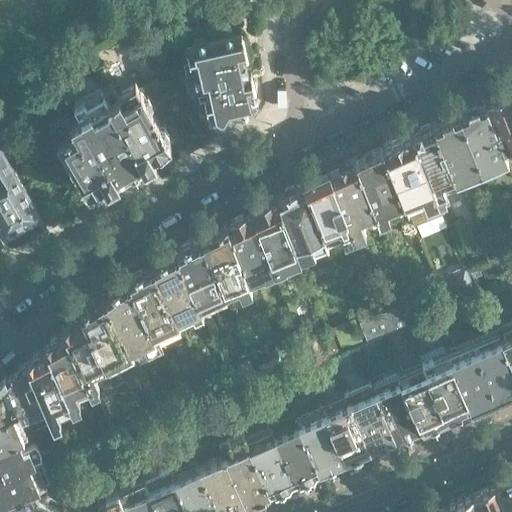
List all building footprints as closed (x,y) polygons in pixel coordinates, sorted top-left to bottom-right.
[(247,72),(247,71),(242,51),(245,51),(244,46),(246,46),(248,42),(247,35),(243,32),(241,33),(240,29),(185,41),(186,46),(188,57),(178,59),(187,81),(192,84),(201,82),(247,72)] [(188,84),(175,63),(167,68),(177,87),(188,84)] [(255,98),(251,82),(253,82),(250,70),(247,71),(247,72),(201,82),(203,91),(206,106),(207,106),(208,115),(210,114),(217,119),(217,120),(226,118),(232,109),(250,105),(252,106),(256,99),(255,98)] [(169,141),(139,88),(135,80),(106,96),(143,160),(143,161),(154,155),(151,151),(169,141)] [(143,160),(106,96),(100,85),(73,100),(79,112),(115,175),(126,169),(128,172),(143,163),(141,161),(143,160)] [(511,89),(511,88),(484,99),(508,159),(511,168),(511,89)] [(508,159),(484,99),(459,109),(483,168),(508,159)] [(483,168),(459,109),(433,120),(410,130),(382,143),(402,195),(408,209),(443,195),(441,190),(444,187),(443,184),(483,168)] [(116,177),(115,175),(79,112),(51,128),(56,136),(55,136),(85,188),(103,178),(106,183),(116,177)] [(402,195),(382,143),(355,156),(373,207),(377,217),(386,213),(382,202),(402,195)] [(38,211),(4,152),(4,153),(0,145),(0,225),(3,231),(7,230),(8,229),(10,229),(12,229),(13,228),(16,226),(17,225),(18,224),(19,222),(38,211)] [(373,207),(355,156),(329,168),(354,232),(363,229),(357,213),(373,207)] [(354,232),(329,168),(303,180),(322,227),(337,222),(343,237),(354,232)] [(71,197),(59,175),(47,182),(59,204),(71,197)] [(323,231),(322,227),(303,180),(276,193),(276,194),(300,252),(301,254),(314,248),(309,236),(323,231)] [(300,252),(276,194),(251,206),(275,266),(286,261),(285,258),(300,252)] [(275,266),(251,206),(226,219),(247,277),(275,266)] [(247,277),(226,219),(199,234),(224,292),(249,281),(247,277)] [(224,292),(199,234),(174,247),(174,248),(201,307),(225,296),(224,292)] [(201,307),(174,248),(150,261),(177,319),(202,309),(201,307)] [(177,319),(150,261),(125,274),(126,276),(152,333),(178,321),(177,319)] [(449,286),(473,279),(468,263),(444,269),(449,286)] [(154,337),(152,333),(126,276),(103,291),(130,349),(154,337)] [(131,352),(130,349),(103,291),(79,307),(80,309),(81,311),(105,364),(131,352)] [(436,312),(431,301),(419,306),(424,318),(436,312)] [(416,317),(410,302),(385,313),(391,328),(416,317)] [(105,364),(81,311),(61,323),(64,328),(88,385),(89,387),(96,383),(94,379),(95,376),(94,373),(107,367),(105,364)] [(391,328),(385,313),(358,325),(361,330),(365,340),(391,328)] [(511,325),(501,331),(511,356),(511,325)] [(88,385),(64,328),(43,340),(46,345),(70,401),(69,401),(70,402),(76,399),(74,394),(75,392),(75,391),(88,385)] [(338,351),(365,340),(361,330),(334,341),(338,351)] [(511,384),(511,356),(501,331),(474,343),(496,391),(511,384)] [(338,351),(334,341),(330,333),(315,340),(314,338),(302,343),(312,366),(340,354),(338,351)] [(496,391),(474,343),(449,353),(471,402),(496,391)] [(70,401),(46,345),(25,356),(46,402),(53,419),(61,416),(58,410),(59,407),(58,406),(69,401),(70,401)] [(471,402),(449,353),(426,364),(447,413),(471,402)] [(46,402),(25,356),(5,373),(17,399),(24,412),(46,402)] [(447,413),(426,364),(401,375),(422,423),(447,413)] [(422,423),(401,375),(398,366),(373,377),(377,385),(398,434),(422,423)] [(10,402),(17,399),(5,373),(4,372),(0,377),(0,415),(14,409),(10,402)] [(398,434),(377,385),(351,397),(372,445),(398,434)] [(372,445),(351,397),(348,390),(321,401),(324,409),(345,457),(372,445)] [(25,433),(16,415),(14,409),(0,415),(0,443),(21,435),(25,433)] [(345,457),(324,409),(300,419),(321,467),(345,457)] [(321,467),(300,419),(275,430),(296,478),(321,467)] [(296,478),(275,430),(273,425),(249,435),(272,488),(296,478)] [(272,488),(249,435),(247,430),(220,441),(225,452),(246,500),(272,488)] [(0,472),(31,459),(39,455),(33,441),(25,445),(21,435),(0,443),(0,472)] [(246,500),(225,452),(199,464),(219,511),(246,500)] [(27,511),(38,492),(39,491),(37,486),(42,483),(31,459),(0,472),(0,511),(27,511)] [(218,511),(219,511),(199,464),(176,473),(192,511),(218,511)] [(192,511),(176,473),(151,484),(145,470),(127,478),(122,487),(132,511),(192,511)] [(511,472),(498,479),(511,511),(511,472)] [(511,511),(498,479),(473,490),(482,511),(511,511)] [(132,511),(122,487),(121,484),(107,491),(113,505),(99,511),(132,511)] [(53,511),(59,503),(62,498),(48,490),(45,495),(38,492),(27,511),(53,511)] [(482,511),(473,490),(448,501),(452,511),(482,511)] [(81,511),(83,509),(62,498),(59,503),(53,511),(81,511)] [(452,511),(448,501),(422,511),(452,511)]
